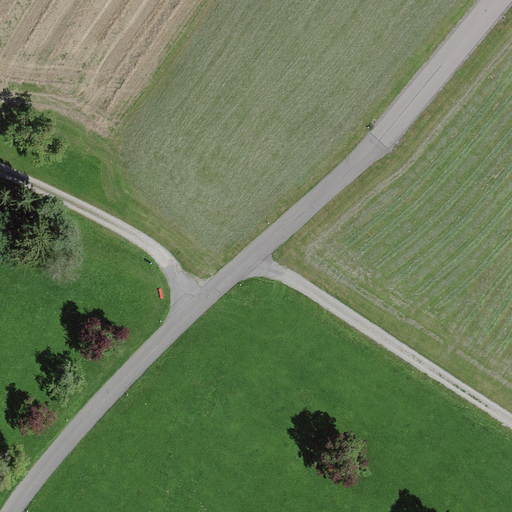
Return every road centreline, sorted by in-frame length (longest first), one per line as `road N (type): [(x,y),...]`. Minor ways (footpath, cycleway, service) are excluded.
road 1 (unclassified): [(23,511),(87,427),(243,266),(438,86),(511,0)]
road 2 (track): [(0,152),(243,266),(511,438)]
